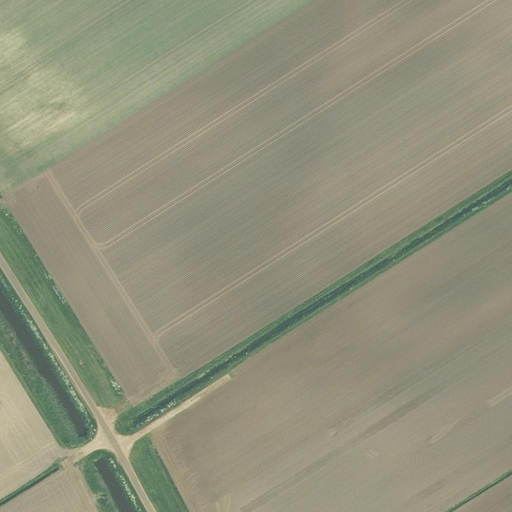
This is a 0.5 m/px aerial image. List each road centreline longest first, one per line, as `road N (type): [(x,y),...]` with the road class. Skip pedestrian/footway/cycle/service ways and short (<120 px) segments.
road 1 (unclassified): [(150,511),(0,260)]
road 2 (track): [(116,448),(228,377)]
